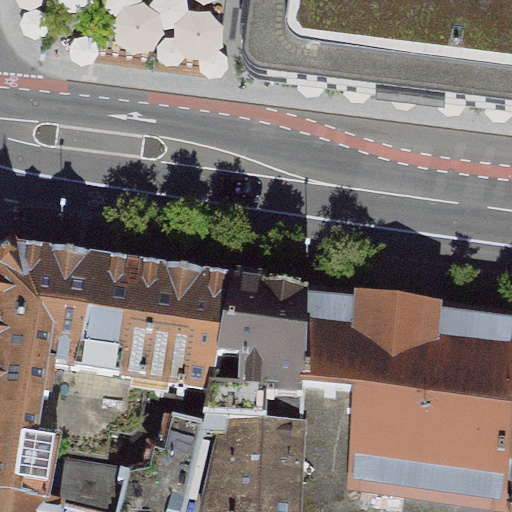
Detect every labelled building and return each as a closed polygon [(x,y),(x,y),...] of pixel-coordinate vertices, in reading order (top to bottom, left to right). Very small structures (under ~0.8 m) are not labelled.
[(377,106),(412,111),(426,0),(247,0),(243,42),(248,42),(246,70),(249,76),(254,82),(259,86),(266,89),(378,101),(377,106)] [(511,118),(511,0),(426,0),(412,111),(449,116),(450,110),(511,118)] [(0,266),(0,503),(50,510),(59,464),(61,452),(69,398),(74,399),(104,270),(11,257),(0,266)] [(215,398),(237,290),(104,270),(74,399),(69,398),(61,452),(107,461),(114,436),(131,440),(142,433),(152,387),(215,398)] [(252,292),(237,290),(215,398),(208,426),(229,426),(208,511),(301,511),(310,301),(252,292)] [(508,511),(511,467),(511,327),(310,301),(301,511),(508,511)] [(151,455),(148,472),(132,482),(59,464),(50,510),(61,511),(189,511),(208,433),(173,423),(165,454),(155,452),(151,455)] [(0,503),(0,511),(61,511),(50,510),(0,503)]
